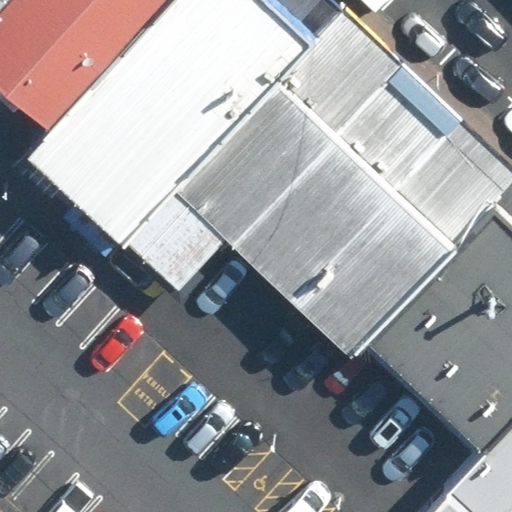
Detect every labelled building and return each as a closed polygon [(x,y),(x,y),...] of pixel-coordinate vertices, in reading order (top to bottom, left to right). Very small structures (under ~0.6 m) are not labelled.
[(0,0),(0,47),(57,99),(152,0),(0,0)] [(318,12),(306,0),(152,0),(57,99),(31,129),(129,217),(183,160),(318,12)] [(509,169),(318,12),(183,160),(129,217),(180,265),(232,209),(359,328),(365,321),(500,178),(509,169)] [(511,403),(511,189),(500,178),(365,321),(484,433),(511,403)] [(511,511),(511,403),(484,433),(410,511),(511,511)]
